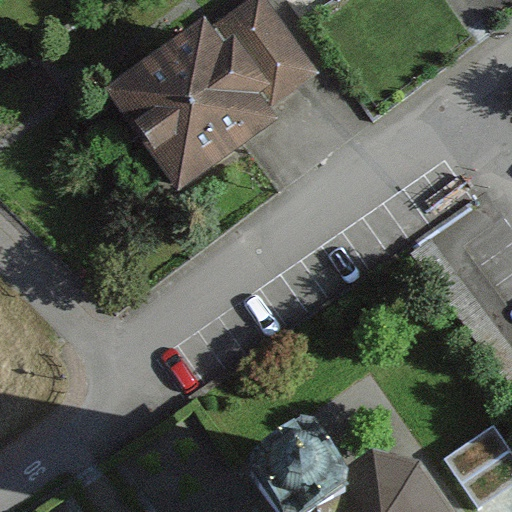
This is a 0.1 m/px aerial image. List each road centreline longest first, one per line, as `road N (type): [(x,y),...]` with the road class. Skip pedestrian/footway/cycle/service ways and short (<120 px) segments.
road 1 (residential): [(123,371),(194,304),(511,80)]
road 2 (residential): [(123,371),(73,444),(0,497)]
road 3 (residential): [(0,246),(123,371)]
